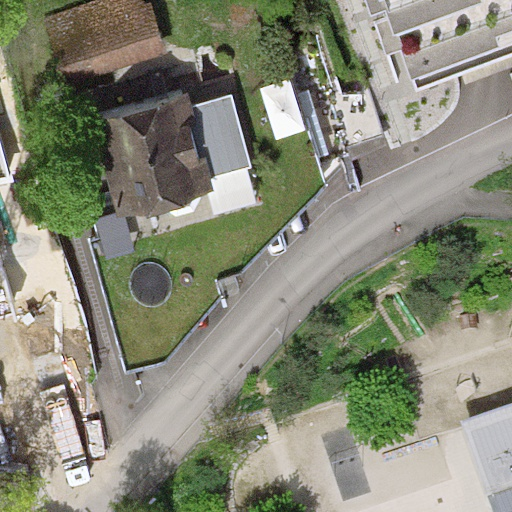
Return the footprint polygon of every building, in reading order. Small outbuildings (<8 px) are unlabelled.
[(156,56),(138,0),(103,0),(41,20),(61,85),(156,56)] [(511,0),(367,0),(372,11),(385,6),(388,15),(373,21),(386,56),(400,51),(416,94),(511,58),(511,0)] [(284,63),(189,94),(214,190),(197,195),(182,207),(150,216),(124,215),(116,217),(115,213),(94,219),(101,236),(89,237),(126,374),(167,364),(222,294),(217,280),(241,274),(325,184),(298,104),(284,63)] [(347,147),(382,135),(363,75),(328,88),(330,94),(347,147)] [(189,94),(91,122),(115,213),(116,217),(124,215),(150,216),(182,207),(197,195),(214,190),(189,94)] [(349,155),(347,147),(330,94),(298,104),(320,164),(349,155)] [(0,126),(0,183),(16,181),(0,126)] [(511,511),(511,401),(458,420),(490,511),(511,511)]
